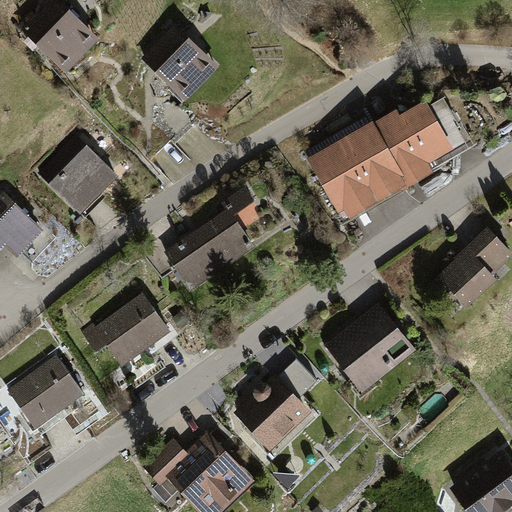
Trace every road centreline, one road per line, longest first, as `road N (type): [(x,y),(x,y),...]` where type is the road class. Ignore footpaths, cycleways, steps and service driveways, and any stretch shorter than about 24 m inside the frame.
road 1 (residential): [(511,164),(24,511)]
road 2 (residential): [(18,311),(197,177),(403,67),(511,62)]
